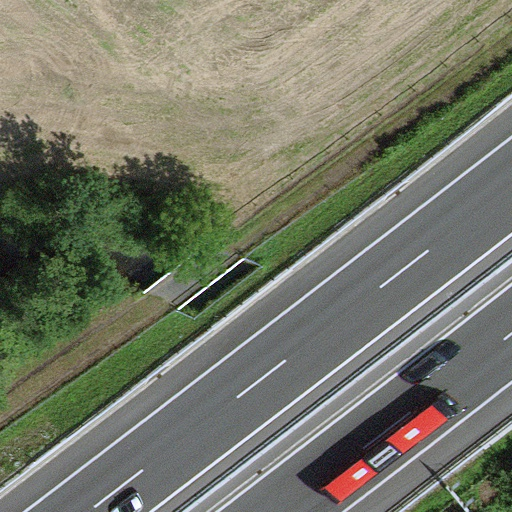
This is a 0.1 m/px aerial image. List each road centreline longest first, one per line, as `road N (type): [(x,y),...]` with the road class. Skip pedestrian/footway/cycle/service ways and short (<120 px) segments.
road 1 (track): [(0,395),(226,247),(511,29)]
road 2 (motorway): [(511,173),(79,511)]
road 3 (motorway): [(260,511),(511,314)]
